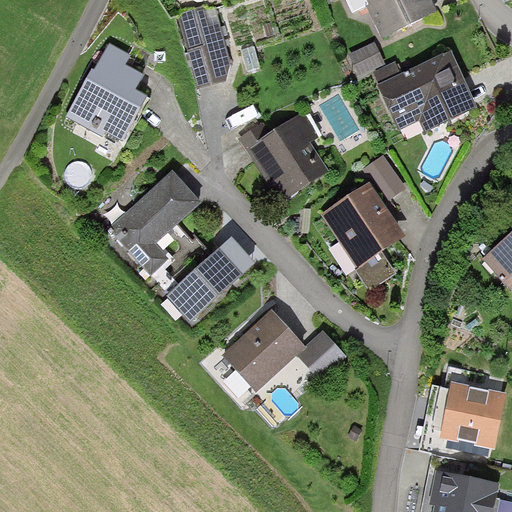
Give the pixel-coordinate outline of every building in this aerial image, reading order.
[(434,19),(425,0),(342,0),(352,21),(366,14),(381,45),(434,19)] [(203,12),(175,19),(193,94),(222,87),(226,66),(218,33),(208,35),(203,12)] [(372,49),(347,59),(355,80),(381,69),(372,49)] [(128,68),(108,57),(67,130),(117,158),(144,110),(135,105),(144,89),(123,78),(128,68)] [(473,119),(449,62),(399,82),(393,68),(370,78),(396,138),(420,128),(424,139),(473,119)] [(327,177),(308,150),(315,145),(298,120),(266,142),(259,133),(237,148),(280,210),(327,177)] [(106,236),(148,285),(167,269),(154,253),(198,216),(169,183),(106,236)] [(399,246),(369,196),(322,223),(352,274),(399,246)] [(511,233),(484,257),(511,290),(511,233)] [(241,289),(216,260),(164,305),(190,334),(241,289)] [(321,339),(302,356),(270,321),(222,363),(256,402),(297,366),(318,389),(344,366),(321,339)] [(509,396),(453,383),(441,438),(497,450),(509,396)] [(490,511),(496,490),(444,478),(435,511),(490,511)]
